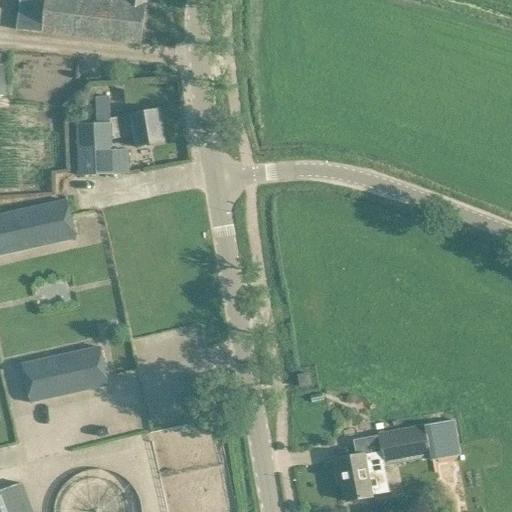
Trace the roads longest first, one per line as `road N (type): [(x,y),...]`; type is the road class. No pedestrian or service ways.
road 1 (tertiary): [(271,511),(217,179)]
road 2 (unclassified): [(511,237),(332,171),(217,179)]
road 3 (tertiary): [(217,179),(195,0)]
